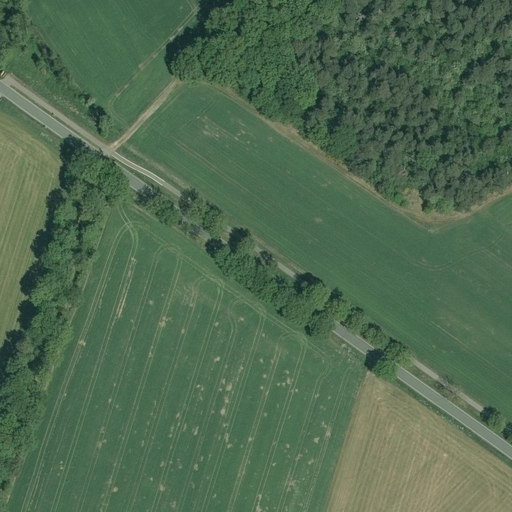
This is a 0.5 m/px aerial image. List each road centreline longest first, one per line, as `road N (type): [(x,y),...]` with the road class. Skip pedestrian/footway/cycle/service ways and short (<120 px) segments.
road 1 (tertiary): [(0,89),(511,453)]
road 2 (track): [(511,189),(440,220),(417,217),(221,83),(192,78)]
road 3 (track): [(98,158),(75,236),(73,288),(0,493)]
